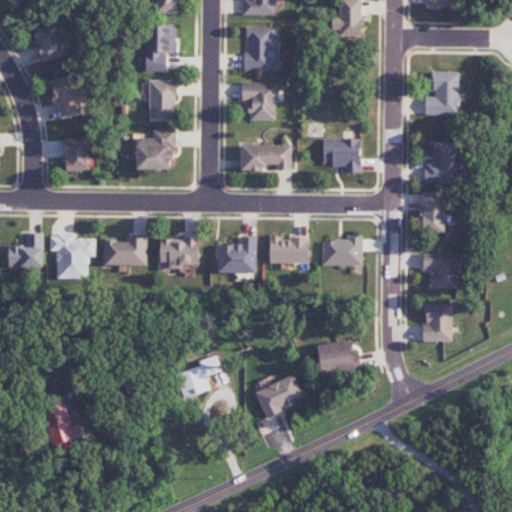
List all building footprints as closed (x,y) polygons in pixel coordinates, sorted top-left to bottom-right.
[(178,14),(178,0),(155,0),(155,13),(178,14)] [(243,0),(243,15),(276,15),(276,0),(243,0)] [(362,0),(338,0),(339,18),(332,18),(333,30),(339,29),(339,36),(363,36),(362,0)] [(43,63),(66,56),(56,23),(33,29),(43,63)] [(176,25),(145,26),(147,71),(167,71),(166,53),(176,52),(176,25)] [(279,71),(280,35),(272,35),(272,28),(246,27),(245,70),(279,71)] [(426,115),(460,115),(460,71),(433,72),(434,96),(426,97),(426,115)] [(60,119),(82,113),(72,75),(50,81),(60,119)] [(149,120),(176,121),(176,81),(150,80),(149,120)] [(277,120),(276,82),(241,82),(242,100),(250,100),(250,121),(277,120)] [(169,169),(169,161),(176,161),(175,129),(153,130),(153,135),(133,136),(133,147),(137,147),(137,170),(169,169)] [(88,137),(64,137),(66,171),(90,170),(88,137)] [(324,165),(343,165),(344,173),(361,173),(360,138),(323,139),(324,165)] [(458,143),(434,142),(433,161),(425,161),(424,183),(457,184),(458,143)] [(292,145),(241,146),(242,169),(275,168),(275,170),(292,169),(292,145)] [(446,193),(423,193),(423,232),(445,232),(446,193)] [(9,246),(9,267),(44,266),(44,233),(27,233),(27,246),(9,246)] [(96,239),(74,238),(74,235),(51,235),(50,251),(57,251),(57,279),(88,279),(89,257),(96,257),(96,239)] [(148,237),(127,236),(127,240),(105,240),(105,265),(147,266),(148,237)] [(219,272),(256,273),(257,237),(241,236),(241,245),(219,244),(219,272)] [(160,262),(169,262),(169,269),(181,269),(182,265),(199,265),(200,238),(161,237),(160,262)] [(309,237),(270,238),(270,263),(309,263),(309,237)] [(363,238),(322,239),(323,266),(363,265),(363,238)] [(457,289),(458,254),(423,253),(423,269),(430,270),(430,288),(457,289)] [(423,342),(452,341),(452,304),(425,304),(425,325),(423,325),(423,342)] [(318,345),(321,375),(362,370),(360,352),(354,353),(353,341),(318,345)] [(181,369),(191,397),(211,390),(206,376),(222,370),(217,357),(181,369)] [(305,400),(294,374),(255,392),(266,417),(305,400)] [(72,426),(64,400),(41,408),(57,454),(73,449),(70,441),(83,437),(79,423),(72,426)]
